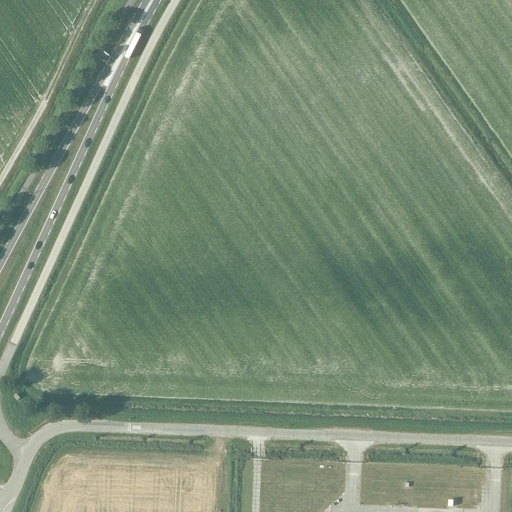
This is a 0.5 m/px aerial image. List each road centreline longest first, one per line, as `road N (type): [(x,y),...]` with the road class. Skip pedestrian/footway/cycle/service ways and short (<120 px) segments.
road 1 (unclassified): [(0,374),(175,0)]
road 2 (unclassified): [(511,442),(129,427)]
road 3 (primary): [(0,331),(141,15)]
road 4 (primary): [(141,15),(0,269)]
